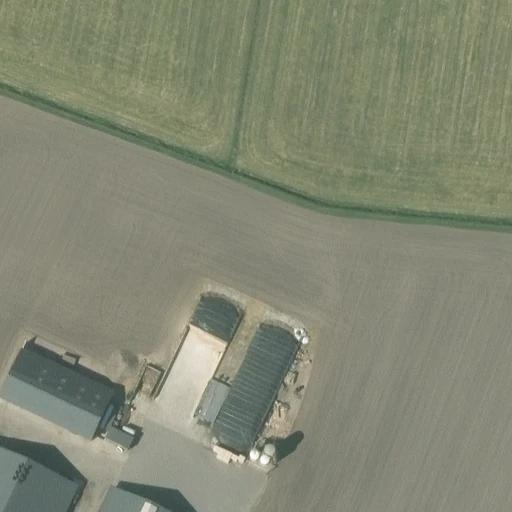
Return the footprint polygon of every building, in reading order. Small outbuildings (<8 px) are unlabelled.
[(205,339),(209,336),(212,340),(223,332),(214,319),(199,331),(205,339)] [(249,443),(289,354),(252,337),(212,427),(249,443)] [(181,423),(203,433),(222,394),(200,384),(181,423)] [(65,511),(76,490),(0,454),(0,511),(65,511)] [(158,511),(112,490),(102,511),(158,511)]
